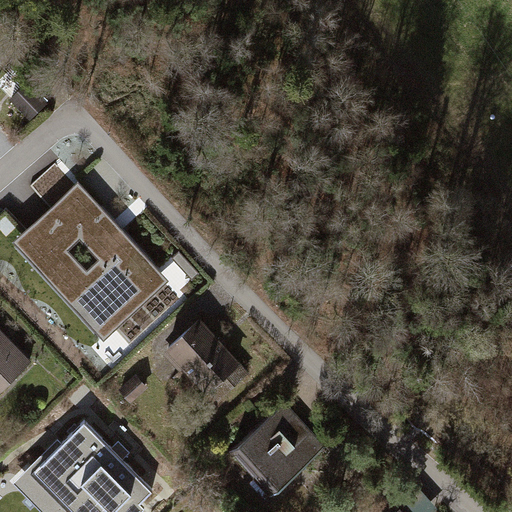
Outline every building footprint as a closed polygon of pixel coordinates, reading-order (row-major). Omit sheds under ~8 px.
[(77,186),(18,239),(102,333),(161,280),(77,186)] [(246,376),(196,323),(161,356),(190,387),(197,381),(218,403),(246,376)] [(0,394),(29,366),(0,336),(0,394)] [(149,393),(136,377),(117,393),(131,409),(149,393)] [(324,453),(284,406),(227,454),(267,501),(324,453)] [(57,440),(14,483),(42,511),(137,511),(144,505),(140,502),(153,489),(85,421),(61,444),(57,440)]
